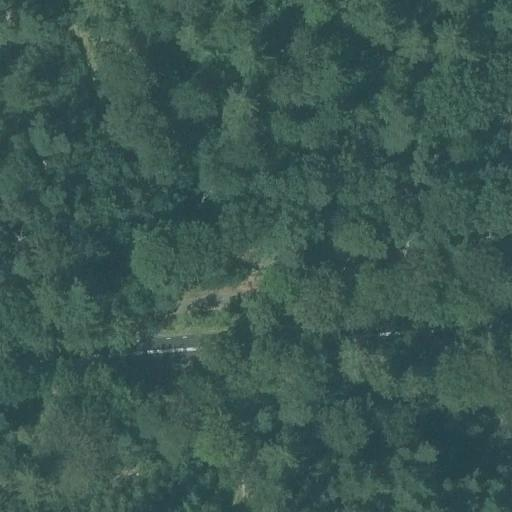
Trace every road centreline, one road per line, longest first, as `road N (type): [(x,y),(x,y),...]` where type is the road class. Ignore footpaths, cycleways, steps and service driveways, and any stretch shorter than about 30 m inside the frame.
road 1 (primary): [(0,365),(511,325)]
road 2 (track): [(239,511),(235,387)]
